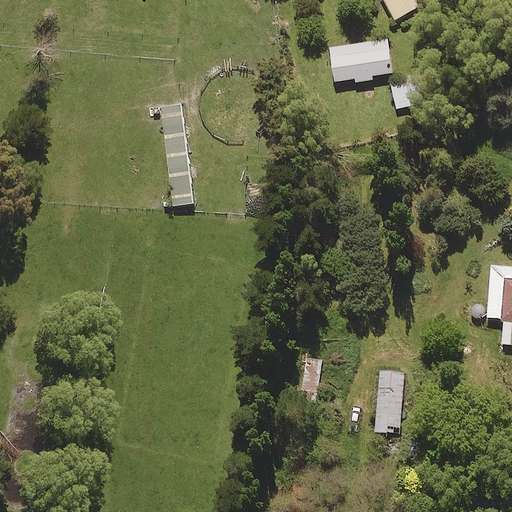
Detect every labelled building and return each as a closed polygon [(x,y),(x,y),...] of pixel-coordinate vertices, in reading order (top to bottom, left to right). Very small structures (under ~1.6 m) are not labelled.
[(430,4),(427,0),(386,0),(397,20),(430,4)] [(333,48),(337,81),(357,78),(357,84),(377,82),(377,76),(395,74),(391,41),(333,48)] [(420,76),(410,78),(411,85),(394,88),(398,110),(425,104),(420,76)] [(185,105),(164,107),(175,207),(196,204),(185,105)] [(511,266),(494,266),(491,318),(506,319),(505,345),(511,345),(511,266)] [(324,361),(307,359),(300,400),(317,403),(324,361)] [(407,373),(382,371),(377,431),(402,433),(407,373)]
